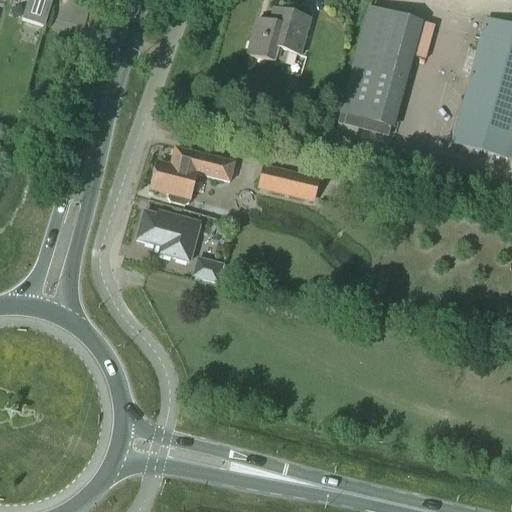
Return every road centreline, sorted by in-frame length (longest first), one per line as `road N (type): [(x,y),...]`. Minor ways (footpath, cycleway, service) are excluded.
road 1 (unclassified): [(157,450),(167,387),(159,362),(109,299),(99,253),(188,0)]
road 2 (primary): [(44,309),(134,0)]
road 3 (primary): [(429,511),(157,450)]
road 4 (primary): [(123,443),(126,409),(101,346),(44,309)]
